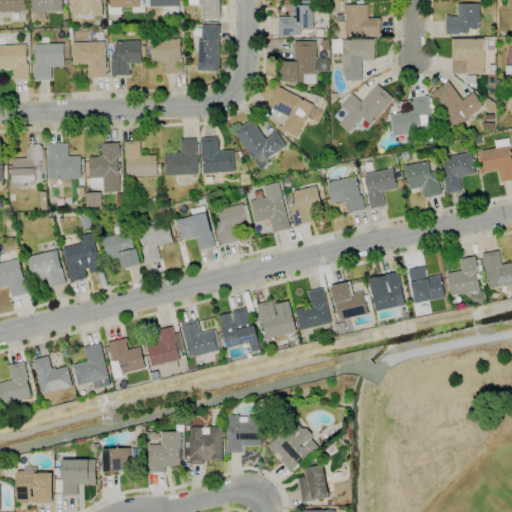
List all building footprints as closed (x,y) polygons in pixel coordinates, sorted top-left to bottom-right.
[(0,11),(0,0),(24,0),(25,11),(0,11)] [(64,0),(64,12),(32,12),(31,0),(64,0)] [(93,16),(93,10),(88,11),(88,14),(72,15),(71,0),(101,0),(102,6),(103,6),(103,16),(93,16)] [(132,15),(132,7),(122,8),(122,14),(109,15),(109,5),(111,5),(111,0),(138,0),(139,7),(145,7),(145,12),(140,12),(140,15),(132,15)] [(179,0),(180,14),(167,14),(166,6),(151,7),(151,6),(145,7),(145,0),(179,0)] [(202,19),(201,5),(190,5),(189,0),(220,0),(221,19),(202,19)] [(345,5),(352,5),(352,0),(364,0),(364,5),(368,5),(368,17),(381,17),(381,26),(381,35),(374,35),(374,37),(369,37),(369,35),(365,35),(365,34),(347,34),(347,38),(337,38),(337,22),(345,22),(345,5)] [(345,13),(335,13),(335,1),(345,1),(345,13)] [(460,34),(446,34),(446,24),(446,15),(450,15),(450,17),(458,17),(458,4),(480,4),(480,28),(468,28),(469,33),(460,33),(460,34)] [(278,36),(278,17),(291,17),(291,5),(313,5),(313,29),(302,29),(302,34),(294,34),(294,36),(278,36)] [(94,26),(94,17),(102,17),(102,26),(94,26)] [(215,72),(200,71),(197,70),(199,40),(202,40),(202,25),(221,26),(219,71),(215,71),(215,72)] [(89,78),(88,64),(74,65),(73,43),(98,42),(97,38),(102,38),(102,42),(105,42),(106,78),(89,78)] [(453,74),(453,67),(452,60),(452,39),(484,38),(484,41),(488,41),(488,50),(484,50),(484,74),(467,74),(453,74)] [(166,74),(166,63),(162,63),(162,61),(151,62),(151,40),(180,39),(181,58),(182,58),(183,74),(166,74)] [(346,75),(343,75),(343,53),(332,53),(332,39),(343,39),(343,40),(374,40),(375,61),(362,61),(362,70),(362,81),(346,81),(346,75)] [(328,56),(323,56),(323,50),(320,50),(320,46),(322,46),(322,40),(329,40),(329,50),(328,50),(328,56)] [(111,75),(111,63),(113,63),(112,54),(117,54),(116,42),(141,41),(141,46),(145,46),(146,56),(142,57),(142,63),(129,63),(129,72),(131,72),(131,75),(111,75)] [(317,84),(304,83),(304,82),(281,81),(282,62),(295,62),(295,41),(317,41),(316,59),(330,59),(330,71),(317,71),(317,84)] [(35,80),(34,64),(35,64),(35,45),(64,44),(65,67),(52,67),(52,79),(35,80)] [(12,80),(12,76),(14,76),(13,68),(0,68),(0,45),(27,45),(27,64),(29,64),(29,79),(12,80)] [(497,73),(489,73),(489,65),(497,65),(497,73)] [(457,129),(431,94),(449,81),(463,100),(474,92),(484,105),(467,117),(469,119),(457,129)] [(348,93),(350,95),(352,93),(355,96),(362,102),(378,84),(395,99),(371,125),(363,117),(349,132),(340,124),(349,113),(341,106),(343,103),(339,100),(348,93)] [(297,136),(283,129),(289,116),(268,105),(278,86),(314,105),(297,136)] [(393,136),(390,114),(413,111),(412,97),(419,97),(429,95),(431,111),(434,110),(436,131),(393,136)] [(261,169),(255,159),(253,160),(234,131),(252,119),(265,139),(277,132),(286,146),(268,158),(271,162),(261,169)] [(476,144),(475,137),(482,136),(483,143),(476,144)] [(203,174),(200,139),(218,137),(219,151),(233,150),(235,171),(203,174)] [(511,179),(500,182),(498,171),(495,172),(495,170),(485,171),(481,151),(496,148),(495,140),(509,138),(511,147),(510,147),(511,159),(511,179)] [(166,176),(165,155),(177,154),(177,152),(181,152),(181,140),(196,139),(198,175),(166,176)] [(127,177),(126,159),(125,159),(124,141),(140,141),(141,156),(157,155),(158,176),(127,177)] [(89,157),(99,157),(99,155),(102,155),(102,144),(119,143),(120,156),(118,156),(118,164),(120,164),(121,168),(119,168),(119,174),(120,174),(121,191),(104,192),(104,188),(90,188),(89,157)] [(59,179),(59,177),(49,178),(49,159),(48,159),(48,145),(68,144),(69,157),(81,157),(81,179),(59,179)] [(27,187),(14,187),(14,174),(9,174),(9,171),(14,170),(13,159),(27,158),(26,146),(29,146),(29,145),(39,145),(39,146),(42,146),(43,161),(42,161),(42,179),(37,180),(37,182),(27,182),(27,187)] [(244,157),(241,152),(246,149),(249,155),(244,157)] [(447,194),(444,180),(443,180),(439,159),(440,159),(440,158),(472,152),(475,173),(463,175),(464,177),(460,178),(462,191),(447,194)] [(424,198),(422,187),(419,188),(420,191),(412,193),(411,189),(409,189),(405,165),(429,161),(431,173),(436,172),(437,180),(439,180),(442,195),(424,198)] [(371,209),(368,193),(369,193),(365,175),(393,168),(398,188),(383,192),(386,206),(371,209)] [(348,213),(346,203),(343,203),(343,201),(333,203),(329,182),(357,176),(361,195),(362,195),(365,209),(348,213)] [(273,233),(270,219),(256,222),(251,202),(266,198),(264,186),(278,182),(290,228),(273,233)] [(295,226),(292,213),(293,212),(291,204),(296,203),(293,191),(317,186),(322,207),(309,210),(311,218),(313,217),(314,222),(295,226)] [(236,197),(235,190),(242,188),(244,195),(236,197)] [(41,210),(40,192),(47,192),(48,210),(41,210)] [(101,192),(102,207),(87,207),(86,193),(101,192)] [(221,245),(218,231),(219,231),(217,223),(221,221),(218,210),(243,204),(244,206),(247,205),(251,223),(236,227),(240,240),(221,245)] [(201,250),(198,238),(194,239),(193,237),(181,240),(176,220),(192,216),(190,209),(204,206),(206,213),(207,213),(215,247),(201,250)] [(84,230),(81,217),(89,215),(92,228),(84,230)] [(146,264),(138,229),(168,222),(173,242),(158,246),(162,260),(146,264)] [(124,269),(121,257),(108,260),(102,238),(131,231),(135,249),(138,249),(142,265),(124,269)] [(72,283),(63,248),(81,244),(79,236),(92,233),(97,252),(99,252),(103,270),(90,274),(89,268),(85,269),(87,279),(72,283)] [(49,287),(47,277),(33,281),(27,257),(53,251),(55,262),(60,261),(62,269),(63,269),(66,283),(49,287)] [(511,295),(507,296),(505,286),(490,289),(482,254),(500,251),(502,265),(511,262),(511,295)] [(466,293),(452,296),(448,274),(462,271),(460,259),(476,256),(479,272),(477,272),(480,290),(482,290),(485,303),(480,304),(466,293)] [(12,297),(9,285),(0,287),(0,263),(19,259),(23,277),(25,277),(29,293),(12,297)] [(416,303),(412,284),(411,284),(408,270),(425,266),(426,271),(425,271),(426,278),(441,275),(445,297),(416,303)] [(377,311),(373,294),(372,294),(368,277),(399,270),(403,285),(401,285),(406,305),(377,311)] [(340,320),(336,304),(335,304),(331,287),(350,282),(353,294),(363,291),(369,314),(340,320)] [(300,330),(295,310),(308,307),(307,305),(311,304),(308,292),(324,288),(332,323),(300,330)] [(267,338),(263,321),(262,322),(258,304),(273,301),(276,315),(278,315),(275,304),(289,301),(296,331),(267,338)] [(228,363),(220,335),(223,334),(218,316),(231,313),(233,323),(235,322),(232,312),(247,308),(252,326),(255,325),(259,340),(258,340),(260,350),(252,352),(250,342),(227,348),(227,346),(224,347),(228,359),(231,359),(232,362),(228,363)] [(190,358),(181,323),(198,319),(201,333),(215,329),(221,350),(190,358)] [(147,345),(161,341),(158,330),(173,326),(175,334),(180,333),(185,351),(178,352),(180,359),(153,366),(147,345)] [(146,368),(123,374),(123,376),(115,379),(110,362),(113,361),(109,343),(128,338),(129,342),(127,343),(128,350),(141,347),(146,368)] [(96,389),(94,382),(79,386),(73,365),(87,361),(84,347),(101,343),(111,385),(96,389)] [(42,394),(34,360),(49,356),(52,368),(56,367),(56,369),(68,366),(73,387),(42,394)] [(4,404),(0,388),(0,383),(13,380),(9,366),(25,362),(29,379),(27,380),(31,398),(4,404)] [(153,382),(151,373),(159,371),(161,380),(153,382)] [(242,453),(227,453),(227,416),(240,416),(240,417),(248,417),(248,416),(261,415),(261,446),(242,446),(242,453)] [(312,440),(318,447),(311,454),(310,453),(291,471),(281,461),(283,458),(278,452),(275,455),(268,446),(295,421),(302,428),(308,429),(312,434),(312,440)] [(205,464),(190,465),(190,427),(203,427),(210,427),(223,427),(223,461),(211,461),(205,461),(205,464)] [(166,472),(149,472),(149,445),(161,445),(161,432),(181,432),(181,466),(166,466),(166,472)] [(119,474),(104,475),(103,449),(133,448),(133,449),(138,449),(139,467),(134,467),(134,469),(123,470),(123,473),(119,474)] [(313,466),(309,460),(316,455),(320,461),(313,466)] [(97,459),(97,484),(78,484),(78,496),(63,496),(63,459),(97,459)] [(303,502),(298,478),(305,477),(304,469),(323,465),(330,496),(303,502)] [(54,503),(37,503),(37,501),(17,502),(17,471),(25,471),(25,467),(37,467),(37,471),(36,471),(36,472),(35,472),(35,473),(40,473),(40,472),(49,472),(49,473),(53,473),(54,503)]
